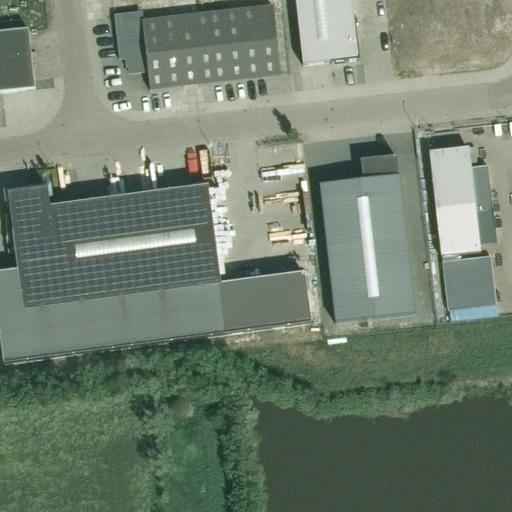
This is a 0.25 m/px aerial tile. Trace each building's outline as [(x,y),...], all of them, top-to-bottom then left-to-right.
[(352,0),(295,0),(302,68),(311,67),(359,62),(352,0)] [(143,25),(142,15),(114,18),(118,61),(127,61),(129,76),(146,74),(148,93),(280,79),(272,11),(143,25)] [(0,35),(0,95),(25,93),(25,92),(33,83),(28,32),(0,35)] [(511,117),(498,118),(499,140),(511,139),(511,117)] [(495,146),(450,152),(458,219),(503,214),(495,146)] [(227,158),(228,149),(205,148),(205,157),(227,158)] [(182,165),(179,151),(144,158),(147,171),(182,165)] [(319,188),(334,326),(415,317),(399,178),(397,179),(395,159),(359,163),(361,183),(319,188)] [(220,287),(207,188),(49,209),(47,190),(7,195),(13,234),(12,234),(22,313),(220,287)] [(468,265),(491,264),(490,251),(444,253),(446,283),(468,282),(468,265)]
